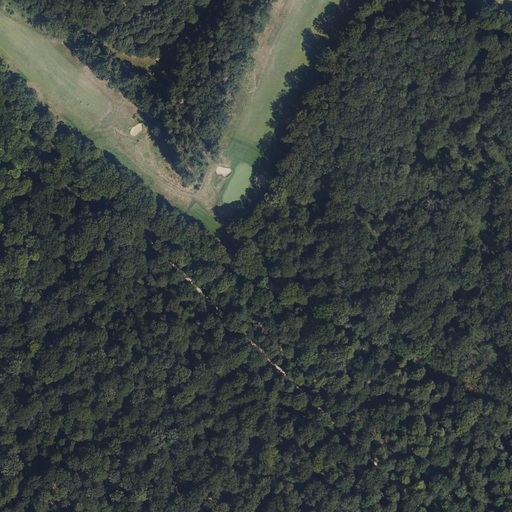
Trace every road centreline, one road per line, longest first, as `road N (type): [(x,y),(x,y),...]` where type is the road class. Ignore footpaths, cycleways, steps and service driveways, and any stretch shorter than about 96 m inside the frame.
road 1 (track): [(0,160),(511,404)]
road 2 (unknown): [(181,275),(511,68)]
road 3 (unknown): [(181,275),(424,511)]
road 4 (track): [(0,94),(181,275)]
road 5 (track): [(0,389),(181,275)]
